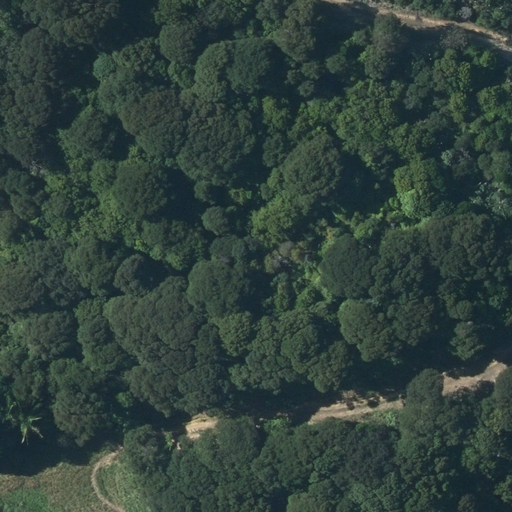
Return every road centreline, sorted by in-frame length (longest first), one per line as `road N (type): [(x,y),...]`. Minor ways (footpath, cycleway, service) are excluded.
road 1 (track): [(511,331),(416,400),(92,458),(60,487)]
road 2 (track): [(292,0),(302,13),(451,44),(511,71)]
